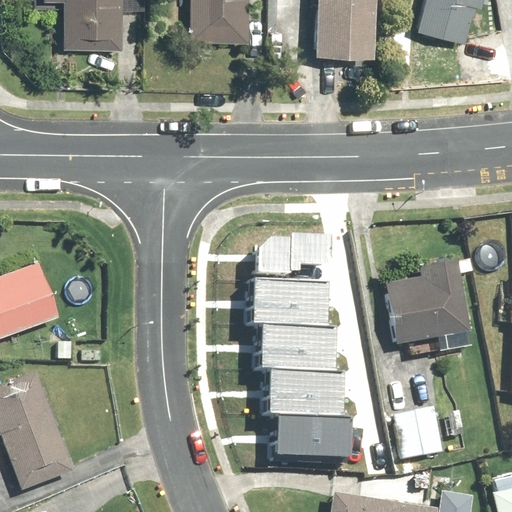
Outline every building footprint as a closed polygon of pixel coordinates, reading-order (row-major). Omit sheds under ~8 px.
[(115,0),(33,0),(34,9),(55,9),(54,56),(114,57),(115,0)] [(181,0),(179,50),(241,52),(243,0),(181,0)] [(369,0),(306,0),(306,68),(368,69),(369,0)] [(415,0),(405,43),(461,57),(475,0),(415,0)] [(511,252),(503,253),(500,391),(511,391),(511,252)] [(373,281),(379,343),(462,334),(453,259),(407,264),(409,277),(373,281)] [(25,266),(0,275),(0,340),(46,324),(25,266)] [(275,415),(273,458),(345,461),(346,411),(336,411),(337,367),(327,367),(329,322),(320,322),(322,279),(245,276),(243,326),(257,326),(255,365),(268,366),(266,413),(275,415)] [(0,469),(11,497),(65,475),(23,375),(0,384),(0,469)] [(430,406),(384,414),(392,460),(438,452),(430,406)] [(511,511),(511,485),(479,495),(483,511),(511,511)] [(470,511),(473,492),(441,490),(439,511),(470,511)] [(430,511),(431,503),(315,492),(312,511),(430,511)]
